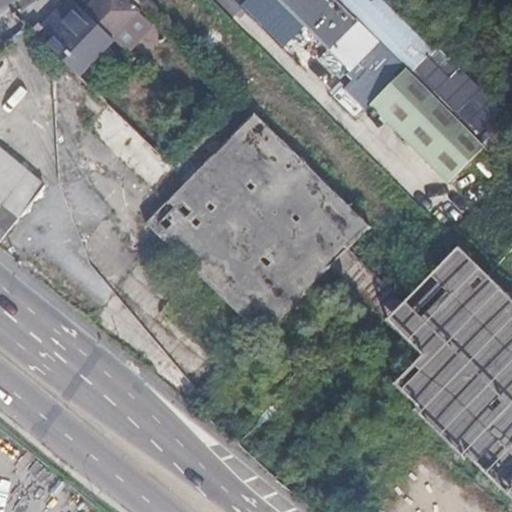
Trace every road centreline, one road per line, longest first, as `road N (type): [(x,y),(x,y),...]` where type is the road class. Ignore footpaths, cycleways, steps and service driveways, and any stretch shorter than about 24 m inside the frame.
road 1 (secondary): [(251,511),(2,285)]
road 2 (secondary): [(0,382),(162,511)]
